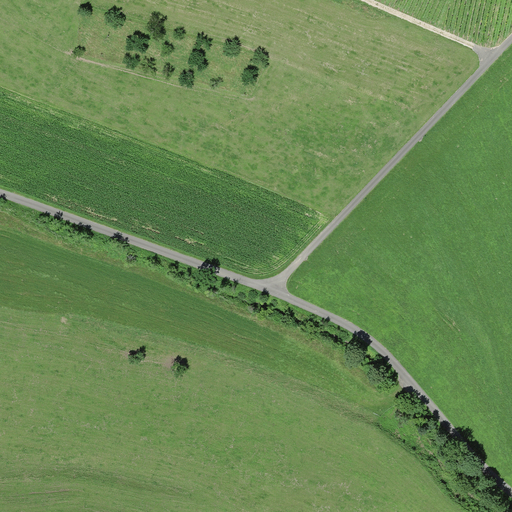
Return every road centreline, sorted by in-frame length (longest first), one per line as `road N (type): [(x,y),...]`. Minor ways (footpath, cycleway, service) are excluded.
road 1 (unclassified): [(511,493),(357,333),(271,292),(0,195)]
road 2 (track): [(271,292),(511,37)]
road 3 (track): [(362,0),(492,57)]
